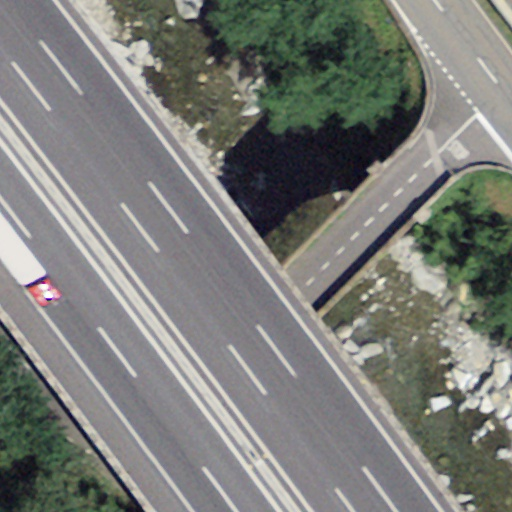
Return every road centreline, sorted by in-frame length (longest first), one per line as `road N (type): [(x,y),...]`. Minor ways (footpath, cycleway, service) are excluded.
road 1 (unclassified): [(0,342),(84,412),(111,417),(136,410),(317,267),(505,98)]
road 2 (motorway): [(347,511),(0,58)]
road 3 (motorway): [(0,203),(233,511)]
